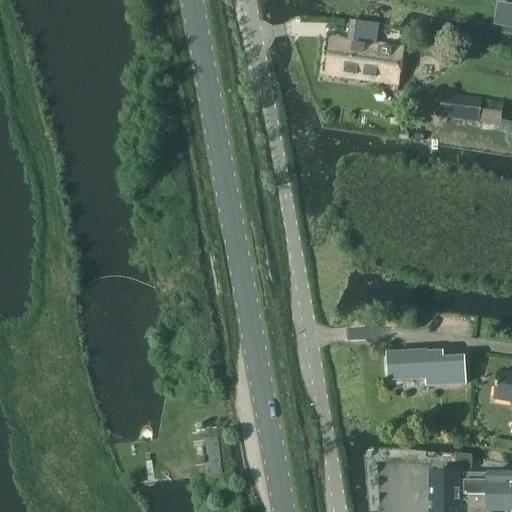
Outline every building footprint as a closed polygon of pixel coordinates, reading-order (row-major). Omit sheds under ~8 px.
[(328,77),(400,87),(405,51),(333,40),(328,77)] [(446,95),(442,117),(500,126),(504,104),(446,95)] [(499,134),(511,136),(511,125),(501,123),(499,134)] [(444,361),(444,355),(388,358),(389,383),(428,381),(428,388),(467,386),(466,360),(444,361)] [(511,376),(499,374),(494,402),(511,405),(511,376)] [(472,458),(455,455),(455,472),(472,472),(472,458)] [(431,511),(511,511),(511,475),(488,475),(462,476),(432,476),(431,511)]
